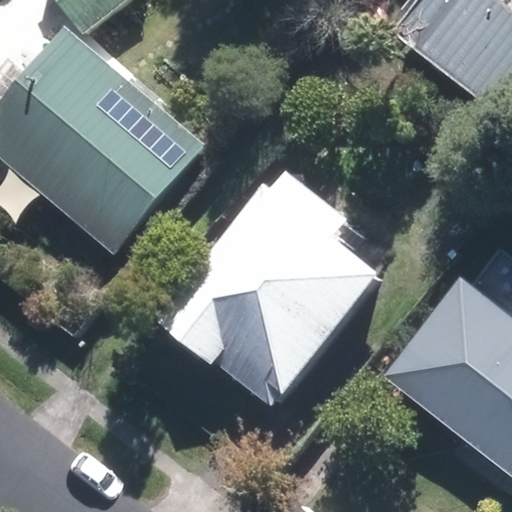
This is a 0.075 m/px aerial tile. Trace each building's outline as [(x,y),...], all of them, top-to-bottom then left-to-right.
[(68,0),(93,35),(141,0),(68,0)] [(435,0),(407,36),(511,118),(511,0),(466,0),(465,1),(463,0),(435,0)] [(218,146),(80,29),(42,74),(23,59),(0,84),(0,148),(124,256),(218,146)] [(282,188),(173,323),(284,412),(394,275),(346,238),(359,221),(303,177),(289,193),(282,188)] [(511,469),(511,281),(496,270),(485,284),(477,278),(399,379),(404,382),(393,395),(459,447),(467,435),(511,469)] [(362,380),(381,396),(403,370),(384,355),(362,380)]
